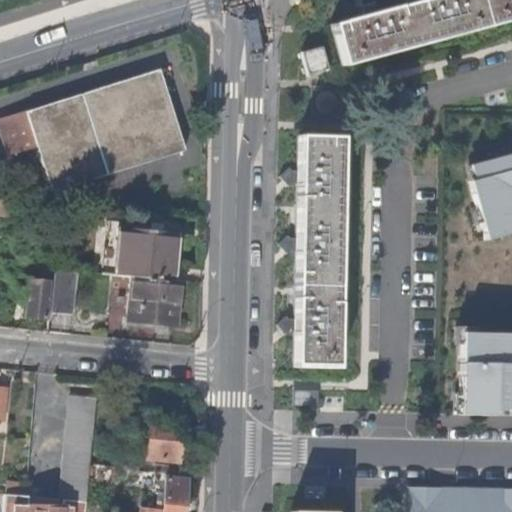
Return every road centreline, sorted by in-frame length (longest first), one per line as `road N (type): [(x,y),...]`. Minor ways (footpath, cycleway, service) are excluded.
road 1 (residential): [(248,0),(231,370)]
road 2 (residential): [(511,454),(229,448)]
road 3 (residential): [(0,345),(231,370)]
road 4 (residential): [(202,0),(0,62)]
